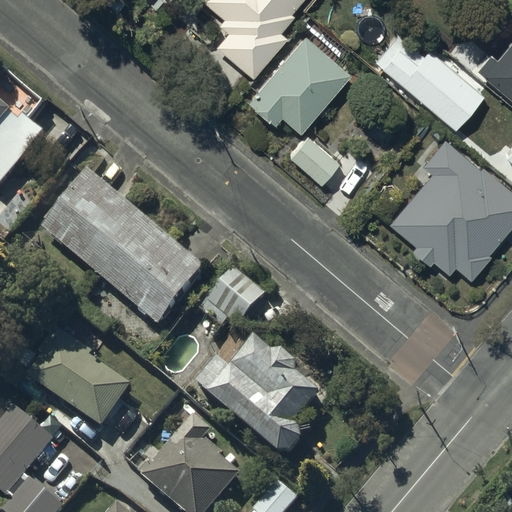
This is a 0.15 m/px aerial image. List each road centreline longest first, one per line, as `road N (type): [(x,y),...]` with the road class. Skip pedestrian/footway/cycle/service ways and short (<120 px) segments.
road 1 (residential): [(4,0),(482,403)]
road 2 (tertiary): [(482,403),(391,511)]
